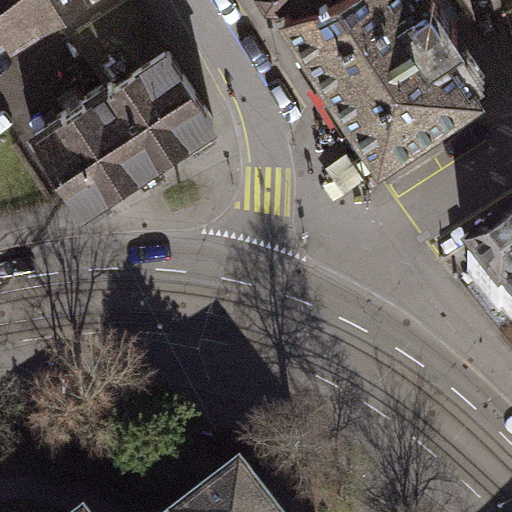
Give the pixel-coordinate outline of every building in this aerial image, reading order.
[(0,0),(0,15),(10,33),(62,0),(0,0)] [(164,42),(135,0),(120,0),(75,30),(108,80),(164,42)] [(284,0),(380,144),(475,81),(444,34),(456,27),(437,0),(284,0)] [(0,39),(10,33),(0,15),(0,39)] [(108,80),(33,130),(81,202),(213,115),(164,42),(108,80)] [(511,238),(468,273),(496,309),(502,305),(511,317),(511,238)] [(263,511),(241,484),(204,511),(263,511)]
